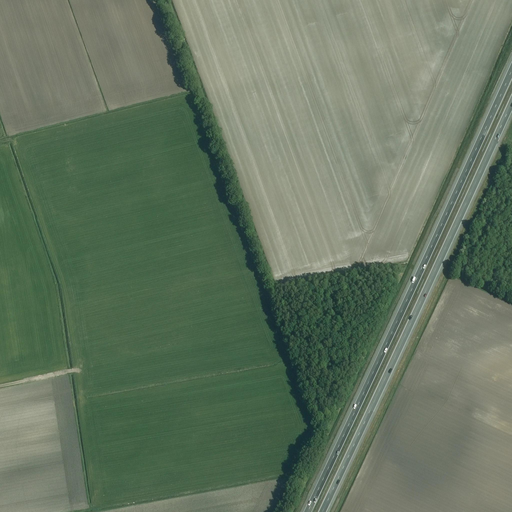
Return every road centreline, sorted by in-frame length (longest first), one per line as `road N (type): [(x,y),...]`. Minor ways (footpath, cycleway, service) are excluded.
road 1 (motorway): [(511,70),(307,511)]
road 2 (motorway): [(322,511),(511,103)]
